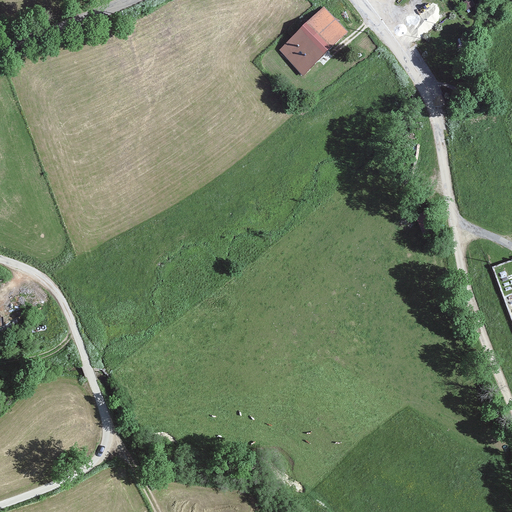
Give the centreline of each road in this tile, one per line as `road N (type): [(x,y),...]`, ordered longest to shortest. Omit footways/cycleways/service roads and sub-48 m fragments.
road 1 (unclassified): [(0,506),(76,475),(103,450),(108,426),(63,302),(42,276),(0,260)]
road 2 (unclassified): [(357,0),(436,117),(456,225)]
road 3 (track): [(456,225),(464,279),(511,399)]
road 4 (tertiary): [(0,47),(129,0)]
